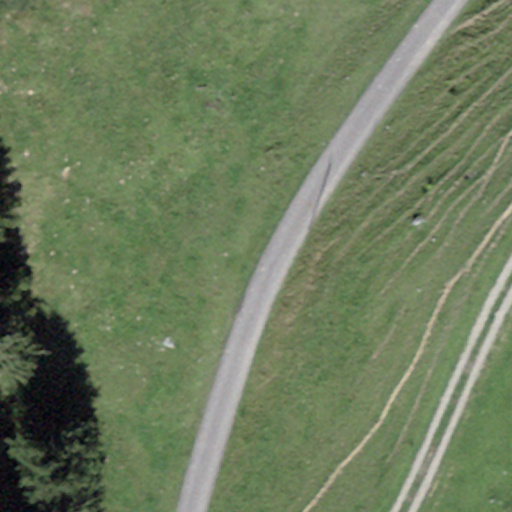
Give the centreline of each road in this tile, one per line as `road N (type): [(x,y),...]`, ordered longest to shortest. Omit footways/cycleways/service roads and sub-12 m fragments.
road 1 (unclassified): [(190,511),(253,311),(284,244),(450,0)]
road 2 (track): [(408,511),(511,293)]
